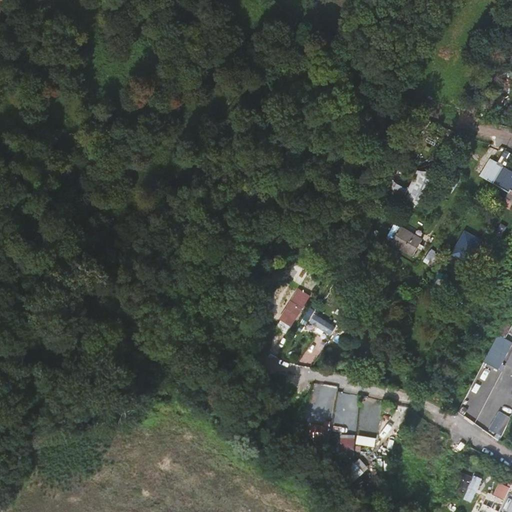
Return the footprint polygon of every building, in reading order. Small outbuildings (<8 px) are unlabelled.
[(488,179),(497,163),(490,159),(481,174),(488,179)] [(511,171),(503,166),(505,163),(499,160),(497,163),(488,179),(507,190),(502,199),(502,202),(508,205),(510,204),(511,201),(511,171)] [(452,187),(461,175),(448,167),(440,179),(452,187)] [(417,201),(431,175),(420,169),(406,195),(417,201)] [(381,203),(386,196),(383,194),(378,201),(381,203)] [(424,245),(421,243),(423,239),(395,223),(389,233),(390,233),(388,237),(393,239),(392,242),(413,254),(418,247),(422,249),(424,245)] [(472,235),(466,231),(455,249),(463,253),(459,259),(465,262),(474,248),(467,243),(472,235)] [(434,267),(439,259),(434,256),(429,264),(434,267)] [(469,298),(474,291),(470,286),(472,282),(465,277),(459,287),(466,292),(465,294),(469,298)] [(291,326),(303,307),(293,301),(281,320),(291,326)] [(314,314),(309,325),(331,336),(337,324),(314,314)] [(511,324),(505,321),(483,363),(499,372),(508,355),(511,356),(506,365),(511,368),(511,324)] [(490,430),(500,436),(509,419),(500,413),(490,430)] [(329,436),(329,424),(314,423),(313,435),(329,436)] [(339,455),(355,456),(356,437),(340,436),(339,455)] [(474,474),(466,499),(475,502),(483,477),(474,474)] [(494,494),(507,499),(511,487),(499,482),(494,494)] [(499,511),(505,500),(488,493),(479,511),(499,511)]
